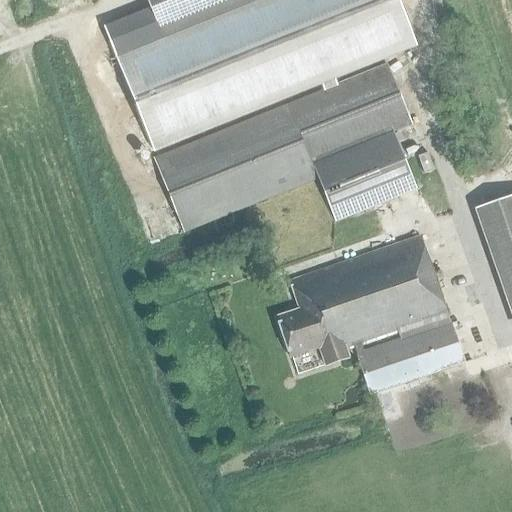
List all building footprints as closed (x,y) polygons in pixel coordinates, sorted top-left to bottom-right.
[(264,0),(162,42),(114,61),(152,153),(320,84),(323,93),(153,162),(183,235),(315,181),(332,223),(415,190),(392,133),(409,127),(384,66),(336,86),(333,79),(412,47),(393,0),(264,0)] [(145,0),(162,42),(264,0),(145,0)] [(433,172),(427,155),(417,159),(423,176),(433,172)] [(511,194),(474,208),(511,317),(511,194)] [(466,363),(420,236),(289,284),(299,312),(276,320),(291,359),(318,349),(326,369),(350,360),(347,351),(398,333),(401,341),(357,357),(372,398),(466,363)]
